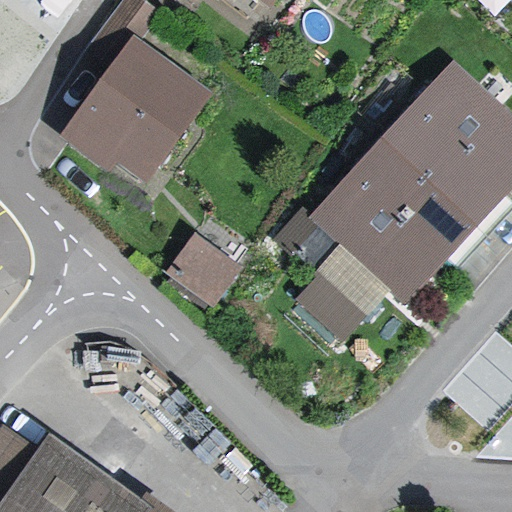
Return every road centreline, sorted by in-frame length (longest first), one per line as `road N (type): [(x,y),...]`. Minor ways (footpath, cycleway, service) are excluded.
road 1 (residential): [(92,265),(228,397),(308,463),(341,475),(511,280)]
road 2 (residential): [(100,0),(0,143)]
road 3 (residential): [(92,265),(0,358)]
road 4 (residential): [(0,175),(92,265)]
